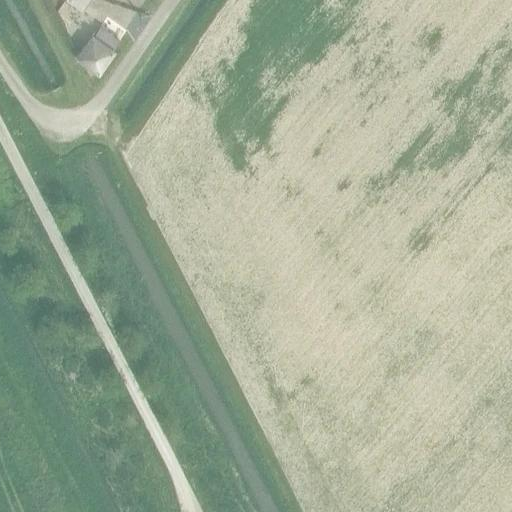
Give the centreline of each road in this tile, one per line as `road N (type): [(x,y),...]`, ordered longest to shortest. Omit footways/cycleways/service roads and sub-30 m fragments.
road 1 (unclassified): [(195,511),(0,128)]
road 2 (unclassified): [(0,62),(39,120),(59,130),(78,126),(173,0)]
